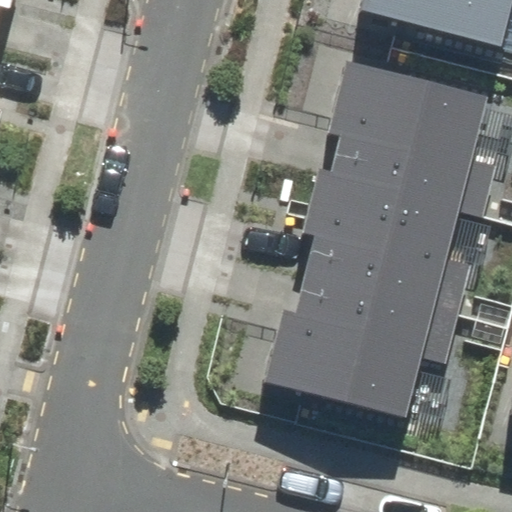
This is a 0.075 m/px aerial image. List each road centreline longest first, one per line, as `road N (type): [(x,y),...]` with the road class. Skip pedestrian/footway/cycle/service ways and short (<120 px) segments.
road 1 (residential): [(66,442),(180,0)]
road 2 (residential): [(66,442),(316,511)]
